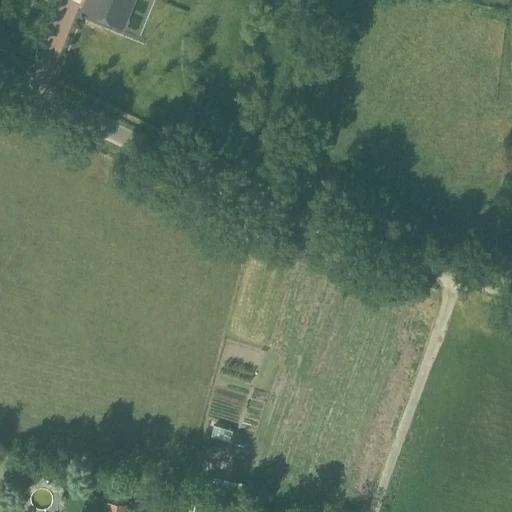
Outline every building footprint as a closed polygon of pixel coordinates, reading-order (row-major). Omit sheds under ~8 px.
[(86,0),(82,10),(123,27),(133,0),(86,0)] [(274,142),(282,143),(283,136),(276,134),(274,142)] [(246,401),(236,427),(243,429),(233,454),(259,464),(279,414),(246,401)] [(206,424),(202,435),(222,442),(226,431),(206,424)] [(245,484),(214,478),(211,493),(242,499),(245,484)] [(101,511),(122,511),(123,504),(104,501),(101,511)]
